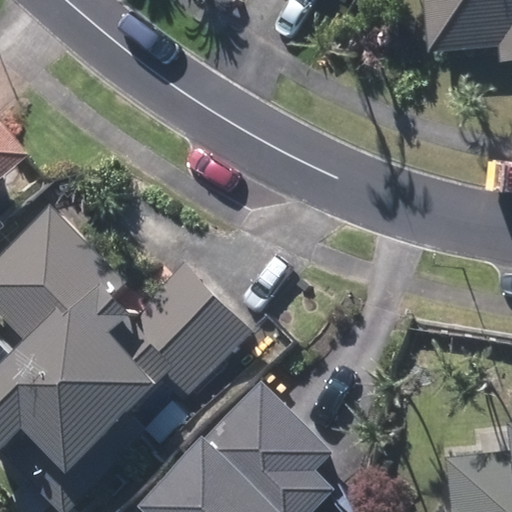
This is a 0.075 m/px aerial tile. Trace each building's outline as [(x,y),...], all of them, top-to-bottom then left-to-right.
[(511,51),(511,0),(440,0),(445,57),(511,51)] [(0,165),(18,150),(0,129),(0,165)] [(0,392),(0,432),(75,511),(82,511),(161,435),(167,443),(196,415),(175,394),(183,385),(196,398),(269,328),(202,259),(155,304),(138,287),(144,281),(70,205),(0,272),(0,294),(49,345),(0,392)] [(319,511),(347,486),(329,468),(348,452),(281,381),(221,438),(224,441),(157,505),(163,511),(319,511)] [(464,511),(511,511),(511,450),(464,455),(469,511),(464,511)]
